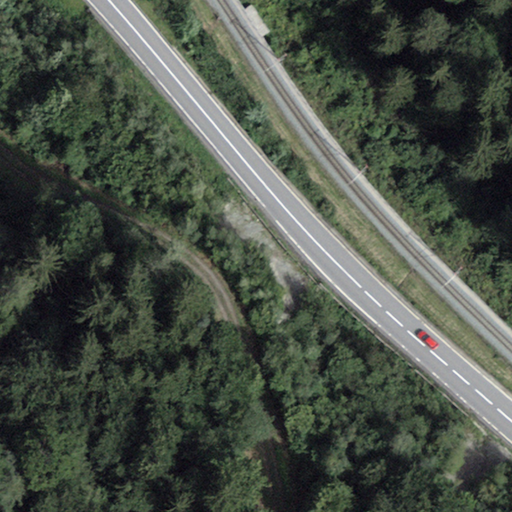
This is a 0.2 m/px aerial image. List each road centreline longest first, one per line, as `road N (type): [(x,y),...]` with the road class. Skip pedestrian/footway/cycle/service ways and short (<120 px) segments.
road 1 (primary): [(106,0),(345,273),(511,422)]
road 2 (track): [(0,150),(15,167),(219,276),(243,329),(295,511)]
